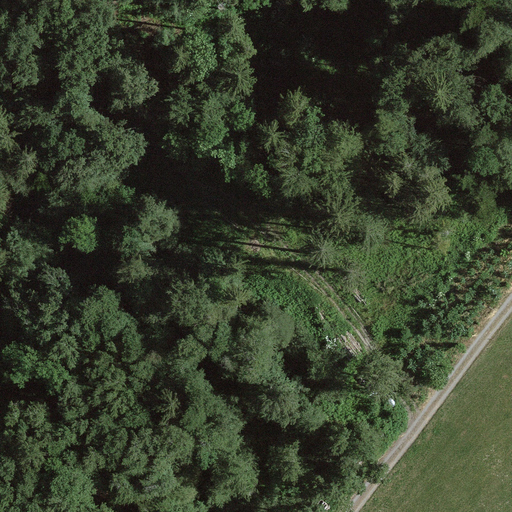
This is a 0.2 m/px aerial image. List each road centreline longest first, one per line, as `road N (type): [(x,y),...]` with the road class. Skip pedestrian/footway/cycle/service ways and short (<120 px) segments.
road 1 (track): [(343,511),(511,299)]
road 2 (track): [(108,0),(0,188)]
